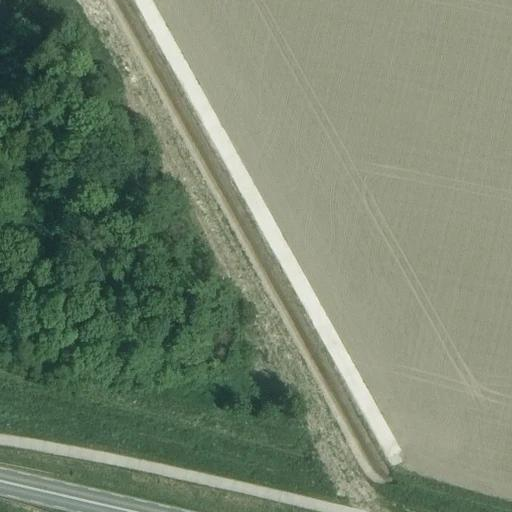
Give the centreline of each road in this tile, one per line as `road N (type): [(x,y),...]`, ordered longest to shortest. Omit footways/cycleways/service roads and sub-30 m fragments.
road 1 (track): [(368,511),(91,0)]
road 2 (primary): [(121,511),(0,484)]
